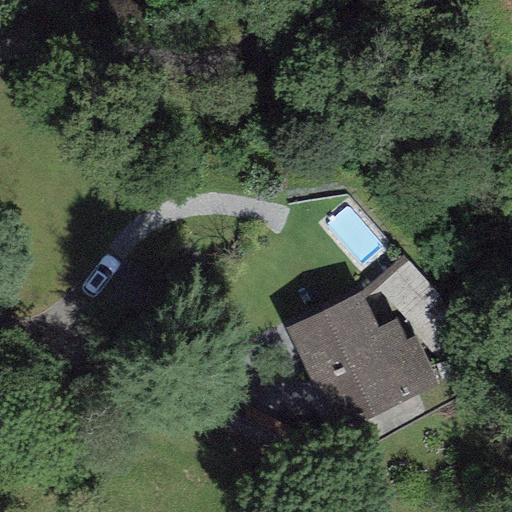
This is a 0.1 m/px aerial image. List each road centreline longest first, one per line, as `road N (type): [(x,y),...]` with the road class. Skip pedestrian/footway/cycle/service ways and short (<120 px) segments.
road 1 (residential): [(282,0),(283,30),(271,46),(212,66),(0,43)]
road 2 (residential): [(0,331),(125,357)]
